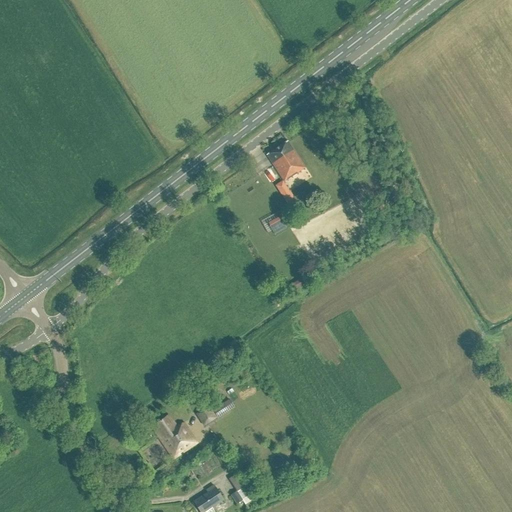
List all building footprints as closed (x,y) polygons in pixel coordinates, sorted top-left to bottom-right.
[(284,182),(304,168),(287,142),(267,155),(284,182)] [(284,184),(288,189),(294,185),(290,180),(284,184)] [(263,212),(269,207),(264,201),(259,206),(263,212)] [(223,388),(229,383),(224,377),(219,381),(223,388)] [(213,412),(218,420),(229,412),(224,404),(213,412)] [(209,407),(199,413),(196,415),(204,428),(217,420),(209,407)] [(183,453),(197,443),(183,423),(177,427),(168,415),(151,426),(173,459),(180,455),(179,454),(182,452),(183,453)] [(235,477),(227,480),(232,492),(239,489),(235,477)] [(212,511),(211,509),(223,500),(213,485),(206,490),(208,493),(193,502),(199,511),(212,511)] [(243,488),(236,492),(242,501),(245,505),(252,501),(243,488)] [(237,504),(242,501),(236,492),(231,496),(237,504)]
